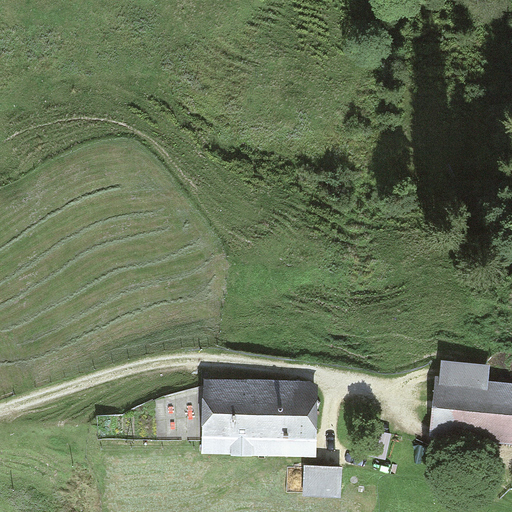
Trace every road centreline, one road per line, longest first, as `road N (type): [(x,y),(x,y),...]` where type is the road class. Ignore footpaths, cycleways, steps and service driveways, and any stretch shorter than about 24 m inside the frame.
road 1 (track): [(216,360),(388,391),(422,430),(511,461)]
road 2 (track): [(0,412),(145,364),(216,360)]
road 3 (track): [(388,391),(438,373),(511,378)]
